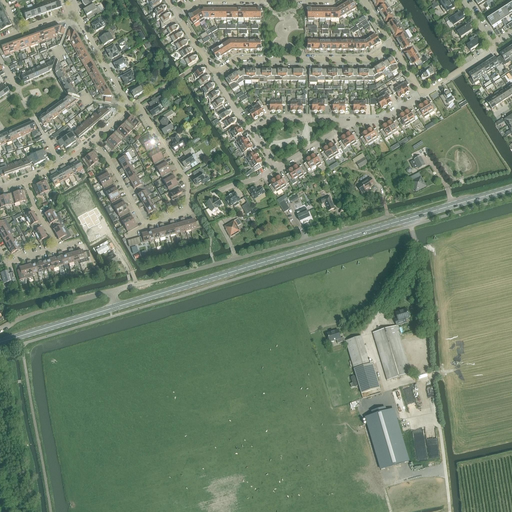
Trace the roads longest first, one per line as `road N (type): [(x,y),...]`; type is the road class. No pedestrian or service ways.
road 1 (secondary): [(116,306),(511,188)]
road 2 (unclassified): [(112,290),(393,215)]
road 3 (residential): [(215,70),(242,58),(365,59),(391,44)]
road 4 (residential): [(144,224),(186,211),(188,183),(137,101),(125,107)]
road 5 (track): [(438,374),(432,376),(450,511)]
road 6 (secondary): [(0,342),(116,306)]
